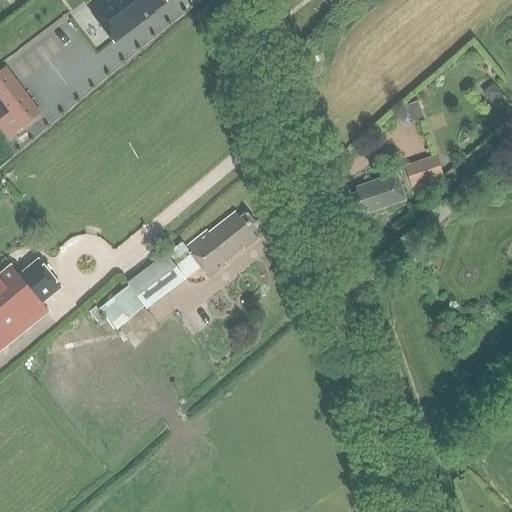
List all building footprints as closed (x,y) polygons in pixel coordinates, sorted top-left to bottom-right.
[(101,0),(87,11),(112,44),(154,12),(153,11),(165,2),(163,0),(101,0)] [(5,67),(0,70),(0,129),(7,139),(41,113),(5,67)] [(489,84),(481,93),(491,104),(500,95),(489,84)] [(424,120),(418,102),(408,106),(414,124),(424,120)] [(403,166),(410,188),(441,178),(434,156),(403,166)] [(405,201),(396,174),(355,188),(356,193),(349,195),(355,213),(362,210),(364,215),(405,201)] [(207,232),(186,248),(208,279),(227,264),(225,262),(241,249),(243,251),(257,240),(251,232),(257,228),(246,213),(240,218),(235,213),(208,234),(207,232)] [(126,284),(147,310),(185,281),(165,254),(126,284)] [(0,350),(48,312),(41,304),(61,288),(38,260),(18,276),(10,266),(0,274),(0,350)] [(108,297),(124,284),(118,276),(102,289),(108,297)] [(100,326),(107,321),(98,309),(95,306),(88,312),(100,326)]
